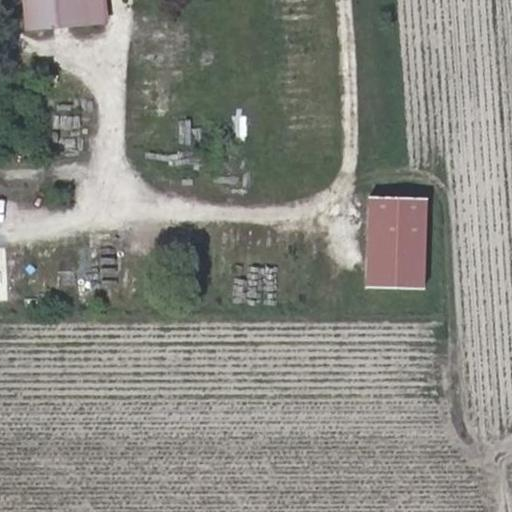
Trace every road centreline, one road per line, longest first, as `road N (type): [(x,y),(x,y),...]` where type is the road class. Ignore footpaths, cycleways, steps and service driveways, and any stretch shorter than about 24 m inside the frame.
road 1 (unknown): [(327,0),(336,166),(330,203),(317,214),(276,230),(236,227),(90,195)]
road 2 (unknown): [(112,0),(106,140),(90,195),(45,225),(0,230)]
